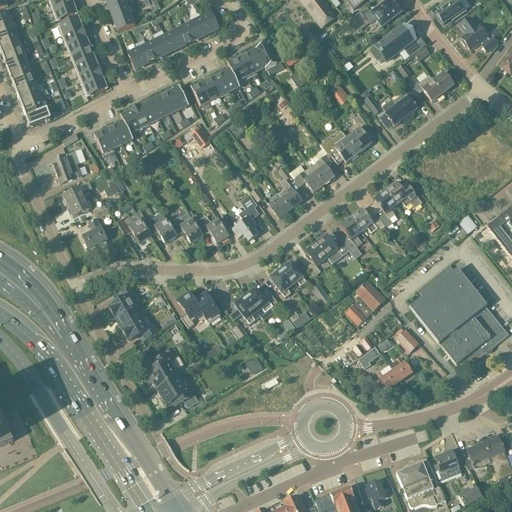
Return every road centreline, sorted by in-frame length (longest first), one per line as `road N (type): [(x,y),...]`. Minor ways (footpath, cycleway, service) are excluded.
road 1 (residential): [(75,288),(120,270),(221,271),(257,259),(483,90)]
road 2 (primary): [(0,314),(39,347),(147,511)]
road 3 (primary): [(173,506),(68,338)]
road 4 (unknown): [(394,157),(281,0)]
road 5 (residential): [(221,0),(242,29),(237,42),(127,94)]
road 6 (residential): [(156,437),(75,288)]
road 7 (residential): [(75,288),(17,163),(21,147)]
road 8 (tertiary): [(304,436),(173,506)]
road 9 (tertiary): [(345,428),(420,419),(474,399)]
